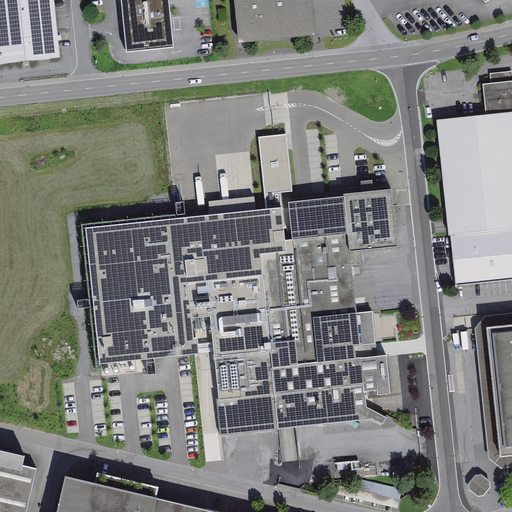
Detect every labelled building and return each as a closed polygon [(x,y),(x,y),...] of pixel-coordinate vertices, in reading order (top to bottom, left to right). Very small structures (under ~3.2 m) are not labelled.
[(0,0),(0,67),(60,61),(53,0),(0,0)] [(120,0),(126,57),(173,53),(168,2),(183,0),(120,0)] [(313,0),(238,0),(243,44),(317,37),(313,0)] [(491,84),(482,85),(485,116),(436,121),(453,285),(511,279),(511,135),(510,113),(511,112),(511,82),(511,83),(511,72),(490,74),(491,84)] [(371,83),(359,83),(359,97),(371,96),(371,83)] [(347,100),(359,99),(358,84),(346,85),(347,100)] [(87,229),(99,364),(199,354),(197,338),(194,338),(192,318),(210,316),(219,401),(217,401),(220,435),(278,429),(373,419),(383,424),(386,418),(366,407),(365,392),(376,390),(377,396),(390,394),(386,356),(377,357),(372,312),(356,313),(352,266),(362,264),(361,251),(397,246),(391,190),(344,194),(344,197),(289,203),(289,207),(282,208),(280,193),(292,191),(286,135),(274,136),(259,137),(266,209),(209,216),(176,219),(87,229)] [(511,319),(498,321),(511,452),(511,319)] [(0,511),(32,511),(43,466),(30,464),(33,450),(0,442),(0,511)] [(99,479),(74,473),(64,511),(248,511),(162,492),(165,481),(102,467),(99,479)] [(469,484),(480,497),(493,486),(482,473),(469,484)] [(356,496),(398,507),(403,489),(361,478),(356,496)]
